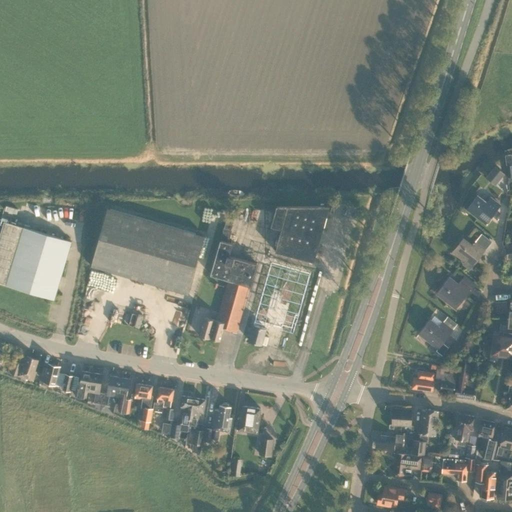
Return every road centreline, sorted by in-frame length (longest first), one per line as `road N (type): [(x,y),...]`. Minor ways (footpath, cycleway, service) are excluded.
road 1 (unclassified): [(371,397),(432,161),(489,0)]
road 2 (tertiary): [(329,393),(133,368),(0,329)]
road 3 (primary): [(392,244),(468,0)]
road 4 (primary): [(392,244),(329,393)]
road 5 (primary): [(343,394),(392,244)]
road 6 (residential): [(360,475),(511,506)]
road 7 (unclassified): [(371,397),(511,419)]
road 8 (primary): [(285,511),(343,394)]
road 9 (primary): [(329,393),(277,511)]
